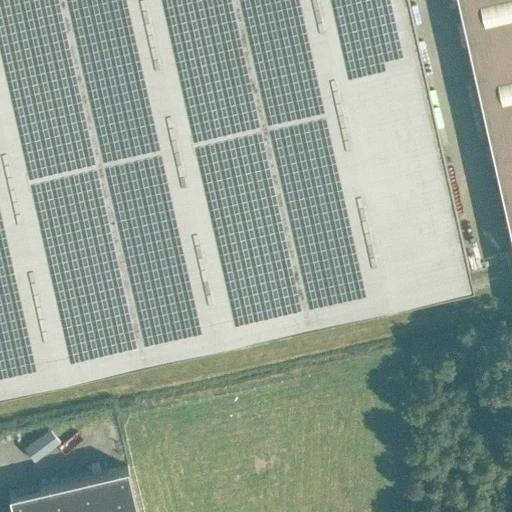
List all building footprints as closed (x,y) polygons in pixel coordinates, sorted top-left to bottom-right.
[(0,0),(0,386),(472,280),(435,113),(409,0),(0,0)] [(511,0),(458,0),(511,238),(511,0)] [(384,359),(364,364),(372,396),(392,391),(384,359)] [(364,364),(345,368),(352,400),(372,396),(364,364)] [(345,368),(325,373),(333,405),(352,400),(345,368)] [(325,373),(306,378),(313,409),(333,405),(325,373)] [(306,378),(286,382),(294,414),(313,409),(306,378)] [(286,382),(267,387),(274,419),(294,414),(286,382)] [(267,387),(248,391),(255,423),(274,419),(267,387)] [(248,391),(228,396),(236,428),(255,423),(248,391)] [(228,396),(209,400),(216,432),(236,428),(228,396)] [(209,400),(189,405),(197,437),(216,432),(209,400)] [(189,405),(170,409),(177,441),(197,437),(189,405)] [(170,409),(150,414),(158,446),(177,441),(170,409)] [(150,414),(130,419),(138,450),(158,446),(150,414)] [(327,452),(292,460),(297,480),(332,472),(327,452)] [(138,511),(128,464),(9,492),(13,511),(138,511)] [(249,470),(214,479),(219,499),(254,490),(249,470)] [(332,472),(297,480),(301,500),(336,492),(332,472)] [(214,479),(179,487),(184,507),(219,499),(214,479)] [(254,490),(219,499),(221,511),(248,511),(258,510),(254,490)] [(336,492),(301,500),(304,511),(337,511),(341,511),(336,492)] [(221,511),(219,499),(184,507),(184,511),(221,511)]
